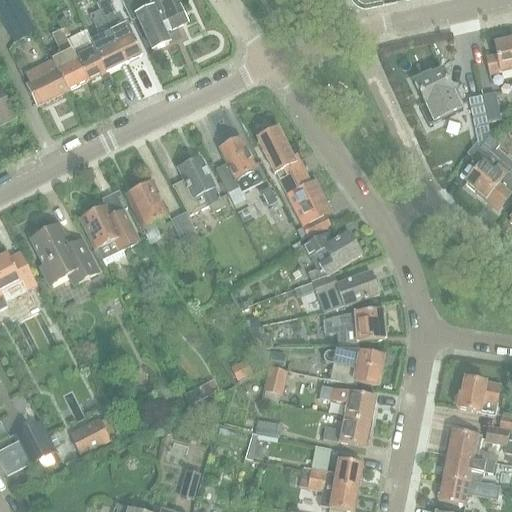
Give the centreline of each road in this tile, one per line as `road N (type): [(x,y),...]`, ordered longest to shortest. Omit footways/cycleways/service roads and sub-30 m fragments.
road 1 (residential): [(0,198),(269,62)]
road 2 (residential): [(385,222),(269,62)]
road 3 (residential): [(423,200),(350,33)]
road 4 (residential): [(389,511),(421,332)]
road 5 (residential): [(350,33),(493,0)]
